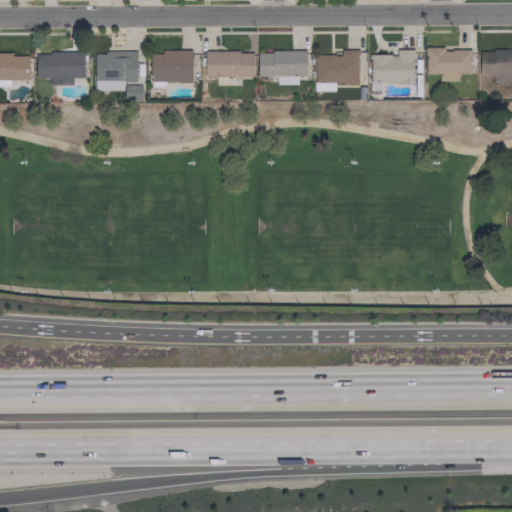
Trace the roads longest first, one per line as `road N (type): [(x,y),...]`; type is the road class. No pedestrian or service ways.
road 1 (motorway): [(0,497),(511,451)]
road 2 (motorway): [(511,338),(0,326)]
road 3 (residential): [(0,18),(511,15)]
road 4 (motorway): [(511,386),(0,389)]
road 5 (motorway): [(0,451),(511,449)]
